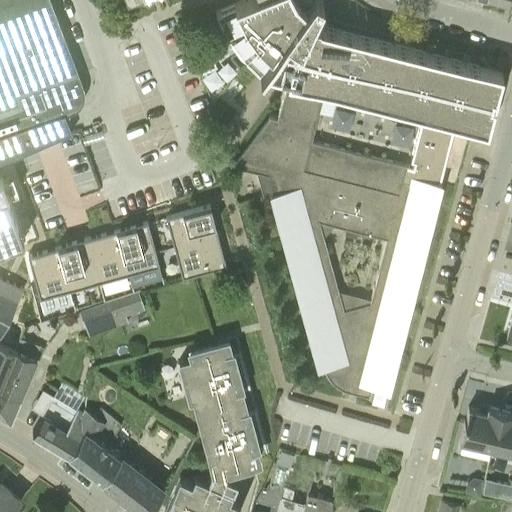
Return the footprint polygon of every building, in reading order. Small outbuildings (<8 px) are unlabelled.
[(0,0),(0,161),(63,134),(68,133),(70,132),(65,113),(72,110),(73,109),(74,109),(79,105),(83,99),(84,92),(83,85),(77,71),(73,60),(50,0),(0,0)] [(502,71),(312,22),(322,0),(241,0),(216,10),(216,12),(227,34),(228,35),(241,53),(243,55),(259,69),(261,71),(264,67),(288,73),(277,116),(268,113),(268,115),(270,116),(235,163),(233,162),(232,164),(256,171),(263,194),(259,196),(260,197),(271,194),(279,223),(278,223),(279,227),(280,227),(287,254),(288,259),(289,258),(292,270),(291,270),(292,274),(293,274),(300,302),(301,306),(302,306),(305,317),(304,318),(305,322),(306,322),(313,349),(314,354),(315,353),(318,365),(318,368),(324,367),(326,372),(329,377),(332,381),(336,385),(341,387),(347,390),(348,390),(368,395),(371,386),(375,387),(386,390),(387,390),(391,376),(392,376),(393,372),(392,371),(399,344),(400,344),(401,340),(400,340),(403,328),(404,328),(405,324),(412,296),(413,292),(416,280),(416,281),(418,276),(417,276),(424,249),(425,249),(426,245),(425,244),(428,233),(429,233),(430,229),(429,229),(436,201),(437,201),(438,197),(437,197),(441,182),(411,174),(409,181),(402,179),(406,164),(311,139),(324,87),(487,129),(502,71)] [(232,53),(220,58),(217,49),(199,56),(210,88),(240,77),(232,53)] [(0,248),(29,239),(7,175),(0,177),(0,248)] [(170,218),(179,247),(220,234),(211,205),(170,218)] [(164,264),(152,223),(122,232),(135,273),(164,264)] [(135,273),(122,232),(93,241),(106,282),(135,273)] [(188,276),(229,263),(220,234),(179,247),(188,276)] [(106,282),(93,241),(64,250),(77,291),(106,282)] [(77,291),(64,250),(35,259),(48,300),(77,291)] [(0,290),(17,299),(22,288),(0,276),(0,290)] [(0,330),(1,331),(17,299),(0,290),(0,330)] [(130,294),(81,310),(89,333),(126,321),(123,310),(135,306),(130,294)] [(1,385),(20,394),(36,357),(40,359),(45,346),(21,336),(17,347),(1,385)] [(233,511),(238,500),(226,495),(229,488),(227,487),(229,482),(233,484),(236,475),(225,470),(227,465),(267,454),(236,337),(189,349),(191,357),(179,360),(189,397),(194,396),(212,464),(206,478),(195,473),(192,481),(179,476),(164,511),(233,511)] [(0,410),(10,416),(20,394),(1,385),(17,347),(0,340),(0,410)] [(386,390),(375,387),(371,401),(383,405),(386,390)] [(54,394),(51,399),(32,430),(34,431),(68,451),(68,452),(80,436),(85,412),(54,394)] [(464,418),(459,439),(491,446),(500,407),(483,403),(482,409),(468,406),(465,418),(464,418)] [(69,452),(145,511),(147,511),(148,511),(146,511),(163,490),(164,490),(164,489),(92,433),(100,421),(115,432),(121,423),(99,406),(95,413),(87,408),(85,412),(80,436),(68,452),(69,452)] [(491,446),(511,450),(511,410),(500,407),(491,446)] [(277,462),(290,467),(294,454),(281,449),(277,462)] [(479,492),(482,478),(474,476),(466,481),(464,489),(479,492)] [(494,493),(510,497),(511,486),(511,482),(497,479),(494,493)] [(0,511),(8,511),(22,499),(1,482),(0,483),(0,511)] [(247,511),(273,511),(281,484),(270,482),(269,486),(261,484),(253,496),(249,508),(247,511)] [(281,484),(273,511),(299,511),(302,501),(293,499),(296,485),(284,482),(283,485),(281,484)] [(302,501),(299,511),(326,511),(330,499),(305,492),(302,501)] [(455,511),(458,503),(441,498),(437,511),(455,511)]
